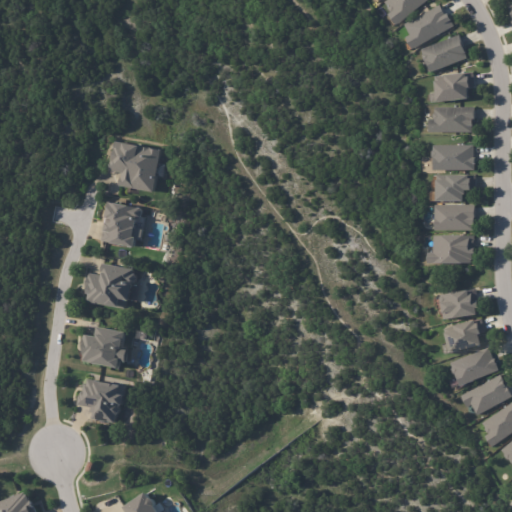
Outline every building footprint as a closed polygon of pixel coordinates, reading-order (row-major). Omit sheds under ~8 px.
[(431,0),(399,26),(391,15),(393,13),(391,10),(391,7),(388,3),(391,0),(431,0)] [(441,7),(446,16),(449,14),(453,21),(452,22),(455,27),(414,50),(408,38),(413,35),(407,25),(441,6),(441,7)] [(461,37),(468,53),(466,53),(469,59),(433,73),(428,60),(427,60),(425,56),(426,54),(424,49),(460,35),(461,37)] [(475,75),(477,88),(471,89),(472,99),(435,104),(433,94),(440,93),(439,82),(438,82),(437,77),(469,73),(469,74),(475,73),(475,75)] [(478,110),(478,121),(477,121),(477,126),(475,126),(475,133),(433,133),(433,119),(437,119),(437,115),(438,113),(438,108),(478,108),(478,110)] [(160,161),(155,191),(118,187),(120,176),(121,172),(109,171),(110,161),(111,161),(111,157),(113,157),(114,150),(112,150),(113,142),(124,143),(124,141),(141,143),(140,145),(143,146),(142,146),(162,149),(160,161)] [(476,148),(476,157),(478,157),(478,164),(478,171),(436,171),(436,158),(435,156),(435,152),(436,151),(436,145),(476,145),(476,148)] [(477,177),(477,190),(468,190),(469,194),(467,194),(467,201),(440,201),(440,180),(450,180),(450,176),(477,175),(477,177)] [(142,239),(138,239),(137,245),(103,242),(105,229),(106,229),(107,222),(109,222),(109,217),(107,217),(109,205),(111,206),(112,202),(116,202),(117,202),(131,204),(131,205),(142,207),(144,210),(143,217),(140,218),(139,218),(137,228),(145,229),(143,240),(142,239)] [(473,206),(473,229),(434,229),(434,204),(473,204),(473,206)] [(472,235),(473,244),(473,252),(471,252),(471,259),(470,259),(470,262),(428,263),(428,251),(433,251),(433,234),(463,234),(472,234),(472,235)] [(104,262),(136,267),(136,271),(138,274),(138,278),(137,280),(135,283),(133,296),(129,296),(128,306),(88,300),(90,291),(88,291),(89,285),(87,285),(88,275),(89,275),(90,271),(103,273),(103,270),(102,270),(104,262)] [(473,288),(475,296),(474,296),(475,298),(477,298),(478,306),(477,306),(478,312),(477,312),(477,313),(444,318),(439,292),(473,287),(473,288)] [(484,320),(487,333),(482,335),(485,346),(455,355),(455,354),(449,355),(446,346),(452,344),(451,339),(450,339),(449,335),(448,336),(447,329),(484,318),(484,320)] [(119,331),(126,332),(124,347),(130,348),(128,361),(122,360),(121,366),(95,361),(88,362),(84,361),(85,359),(84,359),(85,355),(84,355),(85,349),(82,349),(84,339),(85,339),(85,334),(89,334),(96,335),(97,326),(119,331)] [(491,349),(495,360),(497,359),(499,365),(498,366),(501,371),(500,372),(494,375),(493,374),(463,387),(458,375),(456,374),(454,370),(455,368),(453,363),(490,348),(491,349)] [(509,386),(511,391),(511,398),(480,416),(474,406),(470,408),(463,396),(502,375),(509,386)] [(124,393),(123,401),(117,400),(116,401),(118,402),(120,404),(119,407),(118,410),(116,412),(114,421),(90,417),(92,410),(90,409),(90,405),(76,403),(78,393),(80,393),(80,389),(82,389),(83,380),(87,381),(87,376),(126,382),(124,393)] [(511,436),(496,448),(488,437),(492,434),(490,434),(488,431),(488,429),(485,423),(511,404),(511,436)] [(511,440),(500,450),(511,464),(511,440)] [(88,459),(92,461),(89,470),(84,468),(87,459),(88,459)] [(0,500),(0,511),(35,511),(28,491),(0,500)] [(159,511),(147,492),(122,507),(125,511),(159,511)]
